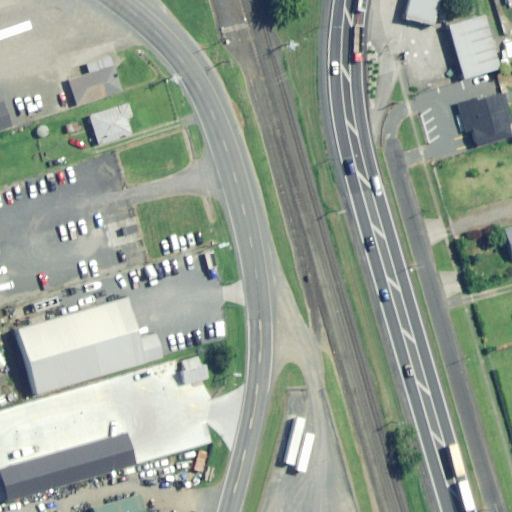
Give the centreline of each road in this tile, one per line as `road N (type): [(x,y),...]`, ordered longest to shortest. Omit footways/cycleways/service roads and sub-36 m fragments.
road 1 (unclassified): [(232,511),(260,362),(253,268),(228,167),(184,69),(109,0)]
road 2 (primary): [(350,0),(350,126),(458,511)]
road 3 (residential): [(498,511),(390,143)]
